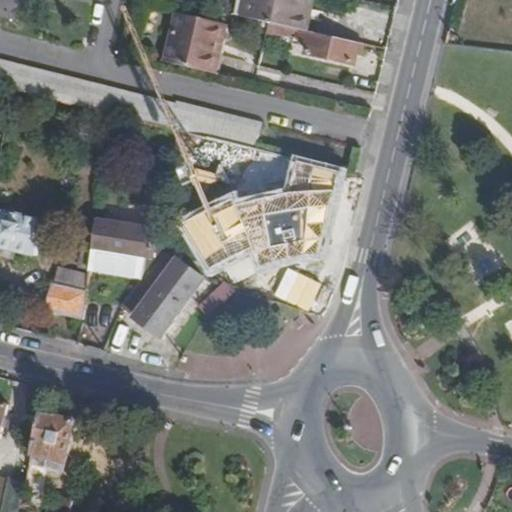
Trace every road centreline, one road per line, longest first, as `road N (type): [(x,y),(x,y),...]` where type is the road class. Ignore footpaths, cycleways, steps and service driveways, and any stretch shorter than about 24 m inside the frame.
road 1 (tertiary): [(431,0),(347,353)]
road 2 (residential): [(294,421),(0,350)]
